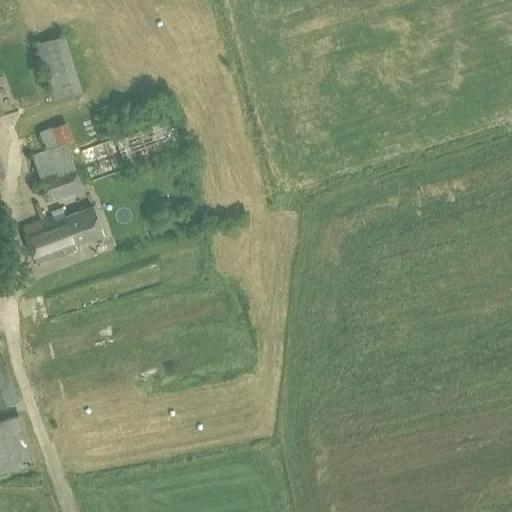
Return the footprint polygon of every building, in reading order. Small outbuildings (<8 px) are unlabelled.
[(56,78),(79,70),(65,28),(41,37),(56,78)] [(45,124),(51,143),(77,135),(70,116),(45,124)] [(87,139),(99,180),(120,174),(116,161),(174,145),(167,117),(87,139)] [(65,142),(41,146),(44,164),(68,160),(65,142)] [(85,184),(75,162),(49,173),(59,196),(85,184)] [(76,244),(66,216),(65,211),(24,226),(37,263),(78,248),(76,244)] [(66,216),(76,244),(104,234),(96,211),(79,211),(66,216)] [(0,477),(37,466),(0,350),(0,349),(0,477)]
